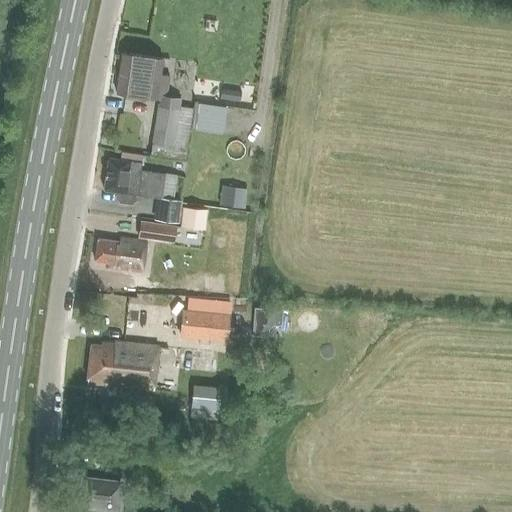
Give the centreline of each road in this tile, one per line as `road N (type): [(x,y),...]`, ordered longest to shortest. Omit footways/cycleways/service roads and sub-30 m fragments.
road 1 (unclassified): [(36,511),(53,336),(109,0)]
road 2 (primary): [(0,401),(37,157),(74,0)]
road 3 (track): [(276,0),(259,124)]
